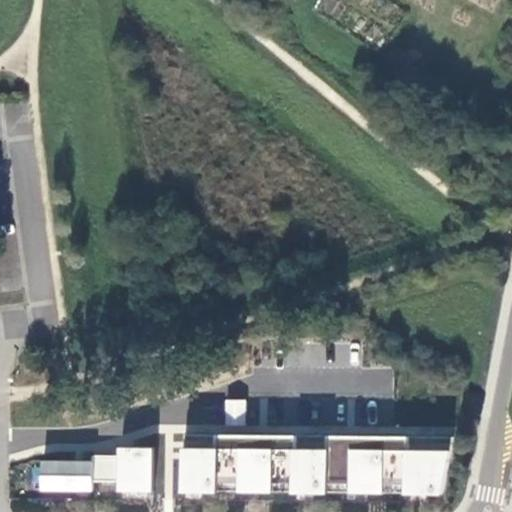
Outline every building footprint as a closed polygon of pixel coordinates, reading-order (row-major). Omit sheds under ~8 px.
[(224,400),(226,424),(246,423),(244,398),(224,400)] [(455,435),(184,434),(183,493),(444,494),(455,435)] [(156,449),(121,449),(121,457),(121,482),(121,493),(156,493),(156,449)] [(121,457),(93,457),(93,462),(93,482),(121,482),(121,457)] [(43,492),(93,492),(93,482),(93,462),(43,462),(43,492)]
